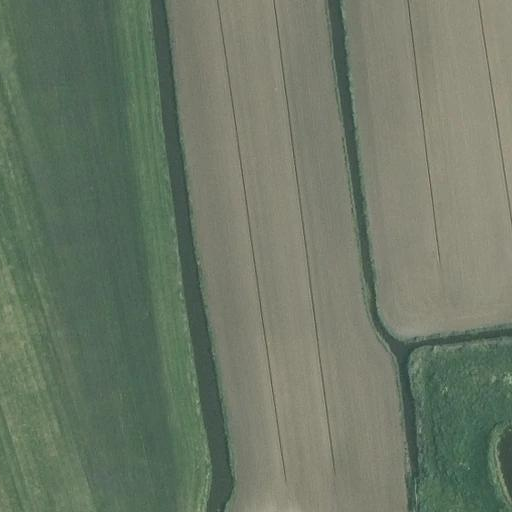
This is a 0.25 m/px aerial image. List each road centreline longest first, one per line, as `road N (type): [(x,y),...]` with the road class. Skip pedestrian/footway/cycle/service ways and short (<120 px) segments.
road 1 (track): [(380,511),(380,498),(352,456),(295,0)]
road 2 (track): [(473,511),(456,460),(459,431),(476,396),(511,374)]
